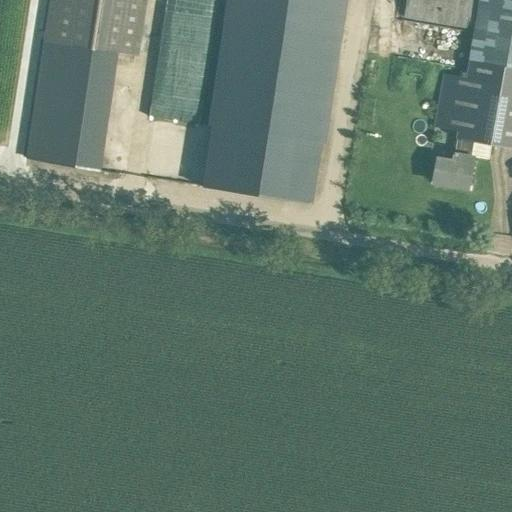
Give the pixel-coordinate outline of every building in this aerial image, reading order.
[(144,0),(50,0),(44,41),(136,55),(144,0)] [(320,143),(341,0),(229,0),(210,127),(320,143)] [(407,0),(404,16),(469,27),(473,0),(407,0)] [(493,138),(492,144),(511,147),(511,67),(471,60),(467,78),(446,74),(436,128),(459,132),(493,138)] [(489,159),(492,144),(493,138),(459,132),(454,161),(439,158),(435,181),(470,188),(475,156),(489,159)]
